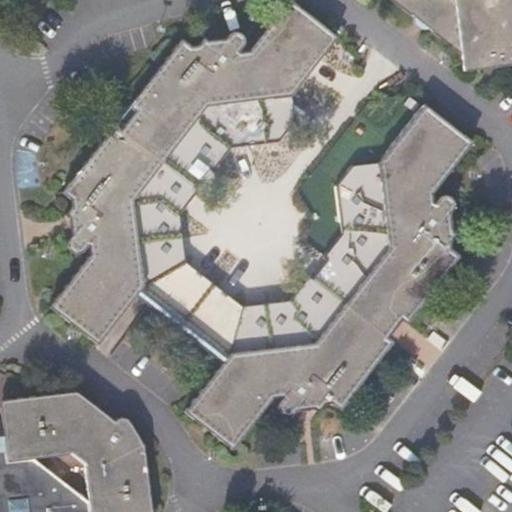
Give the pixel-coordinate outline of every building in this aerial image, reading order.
[(365,174),(354,165),(352,164),(335,186),(341,234),(323,258),(327,262),(313,280),(308,276),(290,299),(244,309),(187,266),(180,215),(189,202),(197,193),(193,190),(207,171),(211,174),(229,150),(278,142),(294,122),(294,120),(279,109),(291,94),(335,35),(287,0),(284,0),(246,51),(239,52),(243,46),(244,40),(242,35),(239,33),(234,32),(230,34),(218,49),(202,37),(192,50),(179,40),(132,102),(133,115),(120,131),(108,133),(61,195),(73,204),(64,215),(79,226),(69,240),(68,244),(69,249),(72,252),(77,253),(82,251),(88,245),(89,254),(48,307),(96,345),(132,298),(219,364),(183,411),(232,449),(271,398),(282,397),(278,402),(279,409),(282,413),(287,414),(293,412),(304,398),(319,409),(327,400),(340,409),(372,368),(392,341),(383,335),(396,317),(405,324),(459,255),(446,245),(456,232),(440,220),(451,207),(454,202),(452,196),(447,193),(444,192),(441,193),(434,200),(432,188),(471,138),(422,101),(374,163),(365,174)] [(511,0),(387,0),(410,16),(410,22),(424,32),(431,32),(462,55),(464,69),(511,62),(511,0)] [(294,120),(291,94),(279,109),(294,120)] [(374,163),(354,165),(365,174),(374,163)] [(0,417),(6,464),(38,459),(65,455),(84,470),(87,497),(88,511),(152,511),(143,445),(135,447),(126,439),(130,434),(131,431),(131,426),(129,423),(126,422),(122,421),(118,421),(116,424),(112,429),(101,421),(103,419),(75,392),(0,401),(0,417)] [(0,511),(88,511),(87,497),(38,459),(6,464),(0,417),(0,511)]
